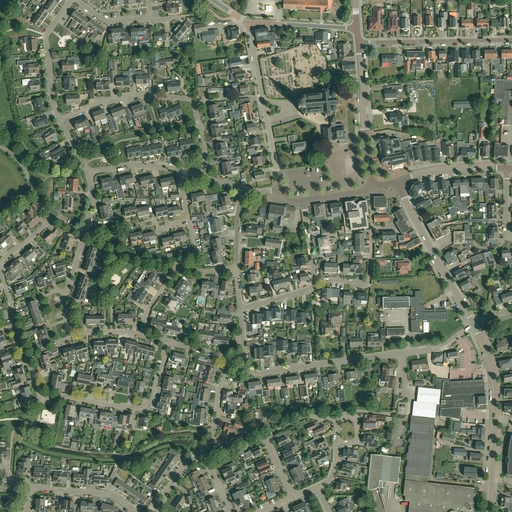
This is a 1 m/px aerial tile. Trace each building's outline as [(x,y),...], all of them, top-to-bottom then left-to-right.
[(54,10),(58,5),(51,0),(50,0),(49,3),(45,0),(44,0),(43,2),(54,10)] [(178,5),(182,5),(182,0),(173,1),(173,5),(166,5),(167,13),(170,12),(170,14),(177,13),(177,8),(179,8),(178,5)] [(274,0),(275,2),(283,2),(283,9),(319,11),(319,0),(274,0)] [(319,0),(319,11),(324,11),(324,13),(331,13),(332,0),(319,0)] [(54,10),(43,2),(42,4),(46,7),(44,10),(49,13),(51,14),(54,10)] [(49,13),(44,10),(42,8),(40,11),(36,8),(35,10),(46,18),(49,13)] [(381,28),(381,19),(381,9),(374,9),(374,19),(373,19),(369,22),(370,29),(371,30),(379,30),(381,28)] [(46,18),(35,10),(33,12),(37,15),(35,18),(42,23),(46,18)] [(73,26),(80,15),(75,11),(71,18),(74,20),(71,24),(73,26)] [(420,22),(420,17),(414,17),(414,11),(411,11),(411,19),(414,18),(414,27),(420,27),(420,25),(421,25),(421,22),(420,22)] [(433,22),(432,22),(432,17),(433,17),(433,11),(423,11),(423,18),(426,18),(426,27),(432,27),(432,25),(433,25),(433,22)] [(447,20),(447,13),(440,13),(440,19),(438,19),(438,29),(440,29),(440,30),(441,30),(442,30),(443,30),(443,29),(444,29),(444,20),(447,20)] [(459,20),(459,13),(456,13),(456,14),(450,14),(450,19),(450,29),(452,29),(453,30),(454,30),(455,29),(456,29),(456,20),(459,20)] [(392,30),(396,30),(396,16),(392,16),(392,14),(388,14),(388,31),(392,31),(392,30)] [(406,31),(406,30),(406,29),(408,29),(408,20),(406,20),(405,14),(399,14),(399,21),(402,21),(402,29),(404,29),(404,30),(404,31),(406,31)] [(80,25),(85,18),(80,15),(73,26),(75,27),(78,23),(80,25)] [(38,28),(42,23),(35,18),(33,21),(29,18),(28,20),(38,28)] [(84,31),(90,22),(85,18),(80,25),(83,27),(80,31),(82,33),(84,31)] [(500,20),(497,20),(492,21),(492,22),(492,27),(500,27),(500,28),(508,28),(508,19),(500,19),(500,20)] [(91,30),(96,24),(91,20),(90,22),(84,31),(86,33),(89,28),(91,30)] [(181,23),(177,28),(185,35),(192,25),(187,21),(183,26),(181,23)] [(93,38),(101,27),(96,24),(91,30),(94,32),(91,37),(93,38)] [(203,42),(216,40),(214,30),(208,31),(206,24),(194,26),(195,34),(201,33),(203,42)] [(106,31),(101,27),(93,38),(95,40),(98,35),(101,37),(106,31)] [(145,28),(138,29),(139,38),(142,37),(142,42),(149,41),(149,35),(145,35),(145,28)] [(183,36),(185,35),(177,28),(172,33),(175,36),(172,40),(177,44),(179,42),(180,42),(181,42),(184,38),(184,37),(183,36)] [(275,33),(271,33),(268,34),(267,28),(255,30),(257,43),(270,42),(276,41),(275,33)] [(111,30),(111,33),(108,33),(109,45),(113,44),(113,43),(119,42),(119,39),(118,30),(117,30),(117,29),(113,29),(113,30),(111,30)] [(125,35),(124,29),(118,30),(119,39),(122,39),(122,42),(129,41),(128,37),(128,34),(125,35)] [(139,38),(138,29),(131,30),(131,36),(128,37),(129,41),(129,43),(136,43),(135,38),(139,38)] [(165,47),(170,47),(169,39),(166,39),(165,32),(154,33),(155,42),(165,41),(165,47)] [(319,32),(318,40),(327,41),(328,32),(319,32)] [(29,52),(37,51),(36,40),(33,41),(33,37),(24,38),(25,44),(28,43),(29,52)] [(270,47),(270,42),(257,43),(258,49),(266,48),(266,54),(273,53),(273,46),(270,47)] [(349,62),(355,62),(354,54),(349,54),(348,44),(339,45),(340,61),(342,61),(345,61),(345,63),(349,63),(349,62)] [(449,55),(449,63),(458,63),(458,51),(451,52),(451,55),(449,55)] [(475,63),(476,63),(476,67),(482,66),(482,59),(479,59),(479,51),(472,52),(472,59),(475,59),(475,63)] [(491,63),(491,59),(490,51),(484,51),(484,59),(482,59),(482,66),(483,78),(486,78),(486,71),(488,71),(488,63),(491,63)] [(465,64),(468,64),(471,64),(471,61),(468,61),(468,60),(469,60),(468,52),(462,52),(462,60),(465,60),(465,64)] [(424,53),(416,53),(416,58),(416,61),(416,66),(421,66),(421,60),(424,60),(424,58),(424,53)] [(400,62),(400,56),(397,56),(394,56),(394,55),(391,55),(391,56),(382,56),(382,64),(394,63),(397,63),(397,64),(398,65),(399,65),(399,66),(402,66),(402,61),(400,62)] [(242,61),(241,61),(241,60),(237,61),(237,57),(225,59),(226,63),(227,68),(231,67),(242,65),(243,65),(244,64),(243,61),(242,61)] [(75,65),(81,65),(80,58),(71,58),(71,62),(63,63),(63,71),(74,70),(74,65),(75,65)] [(18,66),(20,66),(20,67),(21,70),(25,70),(25,74),(39,73),(38,64),(28,65),(28,61),(17,62),(18,66)] [(355,70),(355,62),(349,62),(349,63),(345,63),(345,61),(342,61),(342,71),(355,70)] [(129,82),(133,82),(133,76),(132,69),(129,70),(129,76),(126,76),(123,76),(123,79),(123,87),(130,86),(129,82)] [(137,85),(143,85),(142,73),(136,73),(136,69),(132,69),(133,76),(136,76),(136,77),(137,85)] [(245,72),(242,72),(241,69),(236,70),(229,71),(231,77),(233,76),(234,77),(236,77),(237,80),(246,78),(245,72)] [(97,91),(104,91),(103,78),(103,79),(96,79),(96,75),(92,75),(93,82),(96,82),(97,91)] [(65,90),(74,90),(73,79),(72,79),(71,77),(63,77),(64,84),(65,84),(65,90)] [(30,79),(22,80),(23,86),(30,85),(31,91),(41,91),(40,82),(30,83),(30,79)] [(511,125),(511,80),(504,80),(504,79),(502,79),(502,80),(492,79),(492,85),(495,85),(493,102),(500,102),(499,125),(511,125)] [(175,80),(172,81),(173,89),(174,89),(175,93),(180,93),(180,83),(175,83),(175,80)] [(173,89),(172,81),(165,81),(165,88),(168,88),(168,93),(175,93),(174,89),(173,89)] [(315,92),(315,93),(314,94),(313,94),(313,95),(306,96),(306,95),(305,95),(305,96),(302,97),(302,96),(301,96),(302,97),(301,99),(300,99),(300,100),(301,100),(302,103),(298,103),(299,110),(301,110),(301,111),(302,111),(302,112),(301,112),(301,113),(302,113),(304,115),(303,116),(304,116),(304,115),(307,115),(307,116),(308,116),(308,115),(315,115),(315,116),(316,116),(316,114),(323,114),(325,117),(325,118),(326,117),(330,117),(331,124),(331,126),(333,126),(333,124),(335,124),(336,124),(335,122),(337,121),(337,119),(335,119),(335,117),(335,114),(335,113),(337,111),(338,111),(338,110),(337,110),(336,107),(339,105),(340,106),(340,105),(339,105),(339,101),(340,100),(339,100),(335,99),(336,96),(337,96),(337,95),(336,95),(333,93),(333,92),(332,89),(333,89),(332,82),(326,83),(327,90),(327,91),(323,91),(323,90),(322,91),(315,92)] [(240,83),(232,85),(233,93),(236,92),(236,91),(240,90),(241,94),(249,92),(247,85),(240,87),(240,83)] [(398,90),(402,90),(402,86),(391,87),(391,90),(384,91),(385,99),(396,98),(396,96),(398,96),(398,90)] [(67,105),(80,105),(79,96),(66,96),(67,105)] [(36,112),(44,110),(41,99),(33,101),(36,112)] [(251,104),(248,104),(247,99),(241,100),(241,104),(245,103),(246,105),(242,106),(243,109),(238,110),(236,113),(236,114),(233,114),(233,116),(240,114),(243,114),(247,113),(252,112),(251,104)] [(404,103),(407,111),(413,109),(410,100),(404,103)] [(145,113),(142,104),(137,106),(140,115),(141,118),(147,116),(146,114),(145,113)] [(140,115),(137,106),(131,108),(133,113),(129,114),(134,126),(135,131),(139,130),(139,129),(138,129),(134,119),(135,118),(136,120),(141,118),(140,115)] [(180,106),(173,108),(176,117),(179,116),(182,114),(183,115),(180,106)] [(123,107),(117,109),(121,120),(124,119),(123,116),(126,115),(123,107)] [(169,118),(166,110),(166,108),(159,111),(162,120),(165,119),(165,118),(168,117),(169,118)] [(176,117),(173,108),(166,110),(169,118),(169,120),(173,119),(173,118),(176,117),(176,118),(176,117)] [(122,121),(121,120),(117,109),(115,110),(114,109),(112,110),(111,111),(114,119),(117,118),(118,122),(122,121)] [(105,117),(102,110),(98,112),(101,121),(102,123),(108,120),(106,117),(105,117)] [(223,117),(223,114),(222,111),(218,112),(210,113),(211,120),(216,119),(216,122),(222,121),(228,120),(228,119),(224,120),(223,117)] [(101,121),(98,112),(92,114),(96,123),(101,121)] [(403,122),(402,113),(390,114),(391,123),(403,122)] [(36,128),(48,124),(46,116),(37,119),(36,116),(26,119),(27,122),(34,120),(36,128)] [(87,118),(80,120),(83,128),(84,131),(90,129),(92,134),(95,133),(93,127),(90,127),(87,118)] [(83,128),(80,120),(74,123),(76,130),(83,128)] [(345,129),(343,129),(343,124),(336,125),(335,124),(333,124),(333,126),(331,126),(331,128),(323,129),(325,142),(335,141),(339,141),(339,144),(342,144),(342,141),(346,140),(345,129)] [(220,128),(219,125),(211,126),(212,133),(223,131),(225,130),(224,127),(220,128)] [(248,133),(256,131),(255,125),(247,126),(243,127),(244,131),(247,130),(248,133)] [(45,131),(37,134),(40,139),(43,137),(47,144),(57,138),(53,130),(47,134),(45,131)] [(223,134),(223,131),(212,133),(213,139),(221,138),(221,134),(223,134)] [(294,154),(307,152),(305,142),(295,144),(294,136),(288,136),(289,145),(292,145),(294,154)] [(409,161),(413,160),(411,151),(414,150),(413,145),(400,147),(399,140),(390,141),(391,144),(389,145),(389,143),(387,136),(375,138),(376,144),(378,144),(382,164),(389,163),(390,166),(409,162),(409,161)] [(257,138),(250,139),(250,137),(245,138),(246,144),(250,143),(250,146),(247,147),(248,150),(254,149),(254,146),(258,145),(257,138)] [(226,150),(225,143),(235,142),(236,148),(239,147),(237,138),(234,139),(223,141),(216,142),(216,145),(217,148),(215,148),(216,152),(226,150)] [(193,139),(186,140),(188,150),(195,149),(193,139)] [(188,150),(186,140),(179,141),(180,143),(182,151),(188,150)] [(502,153),(499,153),(499,146),(498,145),(498,142),(493,141),(493,148),(494,148),(493,157),(502,158),(502,153)] [(461,148),(461,149),(461,156),(468,157),(468,150),(469,144),(464,144),(464,142),(457,142),(457,148),(461,148)] [(182,151),(180,143),(177,143),(177,146),(173,147),(175,157),(182,155),(182,151)] [(449,143),(442,143),(443,156),(446,156),(446,157),(453,157),(453,147),(449,148),(449,143)] [(161,144),(155,145),(156,155),(163,154),(161,144)] [(156,155),(155,145),(148,146),(149,156),(156,155)] [(142,156),(141,148),(140,146),(133,148),(135,158),(142,156)] [(149,156),(148,146),(141,148),(142,156),(142,158),(149,156)] [(507,146),(499,146),(499,153),(502,153),(502,158),(507,158),(507,146)] [(52,147),(45,152),(42,153),(46,160),(52,156),(55,160),(59,158),(61,162),(68,158),(62,148),(55,152),(52,147)] [(175,157),(173,147),(166,148),(168,158),(175,157)] [(429,147),(414,150),(411,151),(413,160),(413,161),(421,160),(422,162),(430,160),(430,162),(440,161),(439,150),(430,151),(429,147)] [(135,158),(133,148),(126,149),(128,159),(135,158)] [(256,151),(255,151),(255,149),(254,149),(248,150),(247,150),(247,153),(249,152),(249,156),(252,155),(254,168),(258,167),(258,166),(262,165),(261,157),(256,158),(256,157),(255,155),(257,154),(256,151)] [(232,175),(232,172),(235,171),(235,172),(238,172),(238,168),(223,170),(224,177),(232,175)] [(265,179),(264,172),(257,173),(256,171),(252,172),(252,174),(254,174),(256,181),(265,179)] [(133,175),(126,177),(129,188),(132,187),(131,184),(135,183),(133,175)] [(126,189),(129,188),(126,177),(124,177),(123,176),(121,177),(120,178),(120,179),(120,181),(121,181),(122,186),(125,185),(126,189)] [(149,188),(146,177),(140,179),(142,187),(144,186),(145,190),(149,189),(149,188)] [(121,199),(119,188),(117,180),(113,181),(112,178),(107,179),(109,188),(111,188),(112,190),(114,189),(115,191),(116,191),(118,200),(119,199),(121,199)] [(173,178),(167,179),(168,187),(169,189),(172,188),(171,186),(175,186),(173,178)] [(168,187),(167,179),(160,181),(162,188),(168,187)] [(484,179),(477,180),(478,188),(481,188),(481,190),(484,190),(485,197),(488,197),(488,194),(487,190),(485,190),(484,179)] [(487,186),(487,190),(488,194),(495,194),(495,189),(498,189),(497,179),(491,180),(491,185),(487,186)] [(77,192),(78,180),(70,180),(69,188),(68,188),(68,192),(77,192)] [(446,186),(445,180),(438,180),(439,190),(443,189),(444,194),(449,194),(448,185),(446,186)] [(468,180),(462,181),(462,191),(459,192),(460,197),(469,197),(469,191),(468,180)] [(434,187),(433,181),(426,182),(427,189),(427,191),(431,191),(432,195),(438,194),(437,187),(434,187)] [(469,198),(469,197),(460,197),(459,192),(462,191),(462,181),(452,181),(453,189),(459,188),(459,192),(457,192),(457,194),(456,194),(456,197),(452,197),(453,198),(451,199),(454,206),(455,208),(457,212),(459,212),(463,212),(463,214),(468,213),(468,211),(470,211),(469,204),(469,198)] [(422,190),(421,183),(414,184),(413,185),(413,186),(412,188),(420,192),(421,190),(422,190)] [(419,194),(420,192),(412,188),(411,190),(410,190),(409,192),(413,199),(419,195),(419,194)] [(164,195),(162,189),(159,190),(160,196),(161,198),(171,198),(170,195),(167,196),(167,195),(164,195)] [(205,201),(204,196),(203,193),(197,194),(199,202),(205,201)] [(72,211),(73,198),(70,198),(70,195),(64,194),(64,198),(65,198),(64,210),(72,211)] [(199,202),(197,194),(191,195),(193,204),(199,202)] [(227,206),(230,205),(228,197),(221,199),(223,207),(218,208),(219,212),(227,210),(227,206)] [(389,200),(386,200),(386,198),(374,198),(374,212),(386,212),(386,214),(389,214),(389,200)] [(357,199),(353,200),(349,200),(349,203),(348,203),(347,203),(346,203),(345,203),(346,214),(343,215),(345,226),(346,234),(350,233),(351,233),(351,231),(368,228),(367,216),(369,215),(367,202),(360,202),(360,201),(357,199)] [(432,204),(430,200),(425,202),(423,199),(421,200),(415,203),(418,209),(424,206),(425,208),(432,204)] [(30,207),(31,208),(35,213),(37,215),(41,211),(34,204),(30,207)] [(340,204),(326,206),(328,218),(332,218),(331,215),(337,214),(337,213),(341,213),(340,204)] [(496,206),(495,206),(495,205),(491,205),(491,206),(488,206),(488,207),(488,204),(480,204),(480,208),(485,208),(485,213),(498,213),(498,210),(496,210),(496,206)] [(285,207),(270,205),(268,215),(269,216),(268,220),(273,221),(273,225),(273,226),(273,231),(282,232),(284,215),(285,215),(285,217),(286,217),(286,218),(293,219),(294,215),(295,215),(296,209),(290,208),(290,206),(285,205),(285,207)] [(328,218),(326,206),(326,205),(323,206),(323,205),(314,207),(317,227),(321,227),(322,230),(322,234),(330,233),(330,235),(331,234),(331,232),(331,231),(329,231),(329,229),(328,218)] [(109,209),(108,206),(100,208),(101,214),(112,212),(112,209),(109,209)] [(460,213),(459,212),(457,212),(455,208),(454,206),(448,208),(449,211),(448,211),(451,217),(458,214),(459,219),(460,218),(459,216),(459,214),(460,214),(460,213)] [(34,215),(33,214),(35,213),(31,208),(29,209),(31,212),(26,216),(29,219),(26,221),(31,227),(40,220),(34,214),(34,215)] [(403,234),(404,235),(409,235),(409,237),(415,234),(412,229),(410,230),(406,223),(408,221),(406,218),(401,209),(394,213),(398,220),(395,223),(402,235),(403,234)] [(111,219),(110,215),(113,214),(112,212),(101,214),(103,220),(111,219)] [(498,216),(498,213),(485,213),(485,219),(481,219),(481,222),(488,222),(488,220),(497,219),(496,216),(498,216)] [(23,229),(26,227),(18,218),(16,220),(18,223),(17,225),(19,227),(15,230),(21,237),(26,232),(23,229)] [(439,226),(442,225),(442,224),(444,223),(443,221),(441,222),(439,219),(436,220),(427,226),(430,231),(439,226)] [(13,234),(7,228),(3,223),(0,225),(4,230),(4,231),(4,232),(5,233),(2,235),(6,239),(4,240),(8,245),(13,241),(9,237),(13,234)] [(265,229),(265,225),(260,225),(260,226),(258,226),(251,226),(250,227),(247,226),(246,233),(257,234),(258,229),(263,229),(263,230),(264,230),(264,229),(265,229)] [(489,228),(489,234),(498,233),(498,228),(497,228),(497,225),(487,225),(487,228),(489,228)] [(222,232),(221,226),(212,227),(213,234),(222,232)] [(439,231),(442,229),(441,227),(440,228),(439,226),(430,231),(433,236),(440,232),(439,231)] [(60,236),(62,233),(56,229),(54,233),(55,233),(53,234),(50,231),(43,238),(47,243),(54,237),(54,236),(57,234),(60,236)] [(435,241),(450,233),(448,229),(443,231),(442,229),(439,231),(440,232),(433,236),(435,241)] [(364,241),(364,235),(365,235),(364,231),(353,232),(353,237),(355,237),(355,241),(364,241)] [(382,242),(396,241),(395,232),(382,233),(382,242)] [(464,232),(453,232),(454,244),(465,244),(465,240),(464,232)] [(70,252),(74,240),(70,239),(71,235),(65,233),(63,240),(65,241),(63,249),(70,252)] [(138,242),(136,233),(129,235),(132,243),(138,242)] [(408,248),(409,250),(414,248),(421,244),(416,233),(415,234),(409,237),(409,235),(404,235),(399,236),(399,243),(399,247),(399,249),(403,248),(408,248)] [(498,239),(498,233),(489,234),(489,239),(487,239),(487,242),(491,242),(491,247),(497,247),(497,242),(497,239),(498,239)] [(8,245),(4,240),(2,242),(0,239),(0,245),(3,250),(8,245)] [(273,248),(274,240),(266,239),(265,247),(273,248)] [(281,242),(274,240),(273,248),(277,249),(276,257),(279,257),(281,242)] [(330,251),(329,245),(334,244),(320,247),(321,252),(330,251)] [(33,247),(28,252),(34,258),(37,256),(39,259),(44,254),(40,250),(38,252),(33,247)] [(90,247),(88,253),(101,258),(102,255),(97,253),(98,250),(90,247)] [(364,247),(355,247),(350,247),(350,250),(355,250),(355,253),(353,253),(353,256),(356,256),(361,256),(361,253),(364,253),(364,247)] [(446,260),(457,254),(460,253),(458,249),(455,251),(454,250),(451,251),(443,255),(446,260)] [(246,252),(245,259),(252,259),(259,259),(265,259),(266,259),(268,258),(268,257),(265,257),(265,254),(265,250),(261,250),(261,254),(261,256),(255,256),(253,256),(253,252),(246,252)] [(482,257),(492,254),(491,251),(471,258),(473,264),(483,260),(482,257)] [(511,265),(511,256),(510,256),(510,251),(502,251),(502,258),(509,258),(509,266),(511,265)] [(31,261),(34,258),(28,252),(23,256),(27,261),(25,264),(28,268),(29,268),(34,264),(31,261)] [(101,258),(88,253),(86,259),(88,259),(94,261),(95,258),(100,260),(101,258)] [(452,263),(459,259),(458,256),(457,254),(446,260),(448,265),(449,265),(450,265),(452,264),(452,263)] [(463,254),(458,256),(459,259),(462,264),(466,261),(463,254)] [(495,264),(492,254),(482,257),(483,260),(473,264),(471,264),(474,271),(486,267),(485,267),(495,264)] [(305,258),(305,259),(304,256),(300,256),(301,259),(298,260),(299,267),(292,268),(292,271),(296,271),(302,270),(301,267),(306,266),(305,258)] [(96,262),(94,261),(88,259),(86,265),(98,270),(99,267),(94,266),(96,262)] [(28,268),(25,264),(24,262),(21,265),(17,260),(12,265),(18,272),(20,270),(23,272),(28,268)] [(64,272),(67,271),(64,262),(57,265),(58,270),(55,271),(58,278),(65,275),(64,272)] [(407,271),(411,271),(410,264),(403,264),(403,262),(395,262),(395,267),(398,267),(399,271),(400,271),(400,274),(407,274),(407,271)] [(19,274),(18,272),(12,265),(7,269),(10,272),(9,273),(7,273),(6,274),(6,276),(9,282),(12,282),(17,278),(17,277),(16,277),(19,274)] [(98,270),(86,265),(84,271),(91,274),(93,270),(98,272),(98,270)] [(454,273),(457,280),(469,274),(467,270),(466,271),(465,267),(457,272),(456,271),(454,272),(454,273)] [(53,276),(51,269),(50,268),(47,269),(48,273),(46,274),(47,277),(43,278),(46,287),(52,285),(50,277),(53,276)] [(147,272),(148,272),(145,276),(156,283),(159,279),(154,275),(156,273),(150,268),(147,272)] [(281,288),(276,271),(273,272),(273,275),(274,279),(276,279),(276,282),(273,283),(275,290),(281,288)] [(288,286),(287,283),(286,279),(282,280),(282,277),(281,273),(278,274),(277,271),(276,271),(281,288),(288,286)] [(46,287),(43,278),(40,279),(39,277),(38,277),(36,277),(35,273),(32,275),(34,283),(37,282),(40,289),(46,287)] [(254,277),(258,276),(257,274),(247,276),(248,283),(255,282),(254,277)] [(293,275),(294,280),(300,279),(301,282),(308,280),(307,274),(300,275),(300,274),(293,275)] [(82,276),(80,282),(95,288),(92,287),(93,284),(88,282),(89,279),(82,276)] [(156,283),(145,276),(143,279),(139,284),(145,287),(145,288),(148,284),(153,288),(156,283)] [(470,287),(474,285),(470,278),(467,280),(459,284),(463,291),(471,287),(470,287)] [(28,287),(26,282),(29,282),(28,279),(26,281),(20,283),(21,287),(15,289),(17,295),(26,292),(24,288),(28,287)] [(182,279),(178,285),(186,290),(188,287),(191,289),(195,283),(194,280),(190,280),(188,283),(182,279)] [(209,282),(203,281),(202,286),(199,285),(198,293),(204,294),(205,290),(208,291),(209,282)] [(95,288),(80,282),(77,288),(79,289),(85,290),(86,287),(94,290),(95,288)] [(216,283),(209,282),(208,291),(211,291),(211,295),(212,295),(211,298),(217,298),(218,290),(215,290),(216,283)] [(231,296),(232,290),(233,287),(229,286),(230,283),(223,282),(221,282),(220,287),(222,287),(221,291),(220,291),(219,296),(227,297),(227,296),(231,296)] [(143,290),(145,287),(139,284),(138,283),(134,288),(139,291),(137,294),(144,299),(148,293),(143,290)] [(183,293),(186,290),(178,285),(174,290),(178,293),(176,296),(184,301),(187,296),(183,293)] [(260,292),(263,292),(262,287),(249,288),(250,296),(257,295),(257,291),(259,290),(260,292)] [(87,291),(85,290),(79,289),(78,294),(90,299),(91,296),(86,294),(87,291)] [(330,293),(334,293),(337,293),(336,298),(339,298),(340,298),(340,290),(334,289),(323,289),(323,298),(330,299),(330,293)] [(509,302),(506,294),(502,296),(500,289),(496,290),(497,291),(492,293),(493,298),(496,306),(509,302)] [(422,310),(422,296),(421,292),(415,292),(415,298),(401,298),(401,309),(410,308),(411,315),(410,315),(410,317),(411,317),(411,333),(420,333),(419,321),(447,320),(446,310),(422,310)] [(344,308),(344,300),(348,300),(348,301),(351,301),(351,300),(352,300),(352,305),(354,305),(355,299),(352,299),(352,293),(344,293),(344,298),(340,298),(339,298),(339,306),(335,306),(335,308),(339,308),(344,308)] [(367,301),(367,296),(367,294),(358,293),(358,299),(355,299),(354,305),(354,307),(358,307),(358,309),(361,309),(361,307),(361,303),(359,303),(359,301),(367,301)] [(90,299),(78,294),(75,300),(83,303),(84,299),(89,301),(90,299)] [(140,305),(144,299),(137,294),(135,297),(130,294),(126,299),(133,304),(135,301),(140,305)] [(176,303),(178,300),(171,295),(169,298),(168,298),(163,305),(171,310),(176,303)] [(401,309),(401,298),(383,298),(377,298),(378,306),(383,306),(383,309),(401,309)] [(24,309),(25,311),(37,307),(36,301),(28,304),(29,307),(24,309)] [(39,313),(37,307),(25,311),(26,314),(31,312),(32,315),(39,313)] [(341,324),(342,312),(342,309),(337,308),(337,312),(330,312),(329,323),(321,323),(321,327),(322,327),(322,336),(331,336),(331,334),(333,335),(333,325),(335,325),(335,323),(341,324)] [(271,309),(271,312),(271,320),(281,319),(283,319),(283,315),(281,315),(280,309),(271,309)] [(229,324),(230,315),(225,315),(226,311),(219,310),(218,317),(214,317),(213,321),(220,322),(229,324)] [(125,324),(125,315),(122,315),(122,311),(115,311),(116,318),(118,318),(118,324),(125,324)] [(297,321),(297,313),(296,311),(287,311),(287,313),(283,313),(283,315),(283,319),(284,322),(287,322),(287,323),(294,323),(294,321),(297,321)] [(135,312),(132,312),(130,312),(129,313),(129,315),(125,315),(125,324),(132,324),(132,318),(135,318),(135,312)] [(271,322),(271,320),(271,312),(261,312),(262,314),(262,322),(271,322)] [(41,318),(39,313),(32,315),(33,319),(28,320),(29,323),(41,318)] [(309,317),(306,317),(306,313),(297,313),(297,321),(297,324),(309,324),(309,317)] [(262,322),(262,314),(252,315),(252,325),(248,325),(249,333),(253,332),(253,327),(256,327),(256,325),(262,325),(262,322)] [(158,329),(161,316),(158,315),(157,320),(152,319),(150,327),(158,329)] [(163,316),(161,316),(158,329),(165,330),(166,325),(167,322),(162,321),(163,316)] [(43,324),(41,318),(29,323),(24,324),(25,327),(31,325),(30,325),(35,323),(36,327),(43,324)] [(172,335),(175,322),(172,322),(171,327),(166,325),(165,330),(164,333),(172,335)] [(180,333),(181,329),(178,328),(179,326),(176,325),(177,323),(175,322),(172,335),(179,337),(180,337),(181,333),(180,333)] [(206,340),(208,327),(205,327),(205,332),(200,331),(199,339),(206,340)] [(210,328),(208,327),(206,340),(213,341),(214,336),(215,333),(210,333),(210,328)] [(224,338),(225,333),(226,328),(223,327),(222,332),(221,345),(228,346),(229,338),(224,338)] [(40,328),(33,331),(34,335),(35,340),(37,340),(47,336),(45,330),(41,331),(40,328)] [(381,343),(385,343),(385,329),(379,329),(380,338),(374,338),(374,336),(368,337),(368,347),(374,347),(374,346),(381,346),(381,343)] [(405,336),(405,329),(387,329),(387,337),(405,336)] [(362,339),(365,339),(365,332),(365,330),(360,330),(360,332),(360,339),(350,339),(350,347),(357,347),(362,347),(362,339)] [(221,345),(222,332),(220,332),(219,337),(214,336),(213,341),(213,344),(221,345)] [(50,343),(47,336),(37,340),(38,345),(36,345),(38,350),(46,347),(45,344),(50,343)] [(510,350),(508,344),(506,338),(496,341),(498,345),(496,346),(498,352),(501,351),(501,352),(510,350)] [(274,356),(273,346),(273,342),(271,342),(268,339),(266,342),(264,342),(264,349),(264,357),(274,356)] [(288,351),(287,343),(287,341),(278,341),(278,351),(288,351)] [(136,351),(138,345),(139,344),(133,342),(129,355),(132,355),(133,350),(136,351)] [(310,348),(307,348),(307,342),(300,342),(300,343),(297,343),(297,346),(297,353),(297,356),(307,355),(307,353),(311,353),(310,348)] [(297,346),(297,343),(287,343),(288,351),(288,353),(297,353),(297,346)] [(86,345),(80,347),(85,362),(84,359),(87,358),(85,353),(88,352),(86,345)] [(142,354),(144,346),(138,345),(136,351),(135,358),(137,358),(139,353),(142,354)] [(264,357),(264,349),(258,349),(258,346),(254,346),(254,359),(264,359),(264,357)] [(76,355),(75,348),(74,347),(68,349),(72,362),(75,361),(73,356),(76,355)] [(85,362),(80,347),(75,348),(76,355),(77,356),(80,355),(83,362),(85,362)] [(154,357),(155,352),(156,349),(150,348),(147,361),(149,361),(150,356),(154,357)] [(54,357),(53,354),(58,352),(57,349),(46,353),(47,356),(40,358),(42,365),(50,362),(49,358),(54,357)] [(72,362),(68,349),(62,351),(65,359),(68,357),(70,362),(72,362)] [(4,350),(0,351),(0,359),(1,359),(2,362),(1,362),(11,359),(9,353),(5,354),(4,350)] [(178,363),(180,354),(179,354),(179,353),(176,352),(175,353),(174,353),(173,359),(170,358),(168,364),(171,365),(172,362),(178,363)] [(455,358),(454,352),(444,353),(443,363),(446,363),(447,358),(449,358),(449,360),(455,358)] [(186,356),(185,356),(185,354),(182,354),(181,355),(180,354),(178,363),(184,365),(183,368),(184,368),(184,369),(186,369),(186,368),(187,368),(188,362),(185,361),(186,356)] [(441,362),(442,355),(434,354),(433,361),(433,362),(436,362),(436,361),(441,362)] [(511,358),(511,359),(511,358),(499,361),(501,370),(504,369),(505,370),(505,371),(509,370),(509,368),(511,367),(511,365),(511,364),(511,363),(511,358)] [(13,365),(11,359),(1,362),(3,367),(1,367),(2,372),(7,371),(10,370),(9,366),(13,365)] [(198,372),(204,374),(213,377),(216,370),(213,369),(214,365),(198,360),(197,364),(200,365),(198,372)] [(412,370),(428,368),(426,360),(412,362),(412,370)] [(51,365),(50,362),(42,365),(44,371),(51,369),(52,372),(58,370),(56,364),(51,365)] [(115,380),(116,370),(118,363),(114,363),(113,372),(106,371),(106,372),(104,383),(111,384),(112,381),(114,381),(115,380)] [(104,383),(106,372),(103,371),(103,370),(99,370),(99,366),(97,366),(96,368),(96,369),(95,375),(95,377),(98,378),(97,382),(104,383)] [(383,372),(382,379),(381,379),(380,379),(379,380),(379,381),(378,381),(378,382),(379,383),(379,384),(380,385),(381,385),(382,385),(383,385),(384,385),(384,384),(385,383),(385,382),(386,382),(386,388),(389,388),(395,389),(396,378),(390,378),(389,378),(389,373),(390,373),(390,367),(383,366),(382,372),(383,372)] [(15,368),(10,370),(7,371),(9,377),(15,375),(16,378),(24,375),(22,369),(16,371),(15,368)] [(356,385),(363,384),(361,368),(357,369),(357,373),(356,373),(355,372),(346,373),(347,381),(355,380),(356,385)] [(84,385),(85,376),(82,375),(82,372),(80,372),(80,369),(76,369),(75,376),(78,376),(77,384),(84,385)] [(150,378),(152,370),(145,369),(144,377),(143,383),(138,382),(136,391),(143,393),(145,385),(148,386),(150,378)] [(118,371),(116,370),(115,380),(119,381),(118,386),(123,387),(126,375),(122,374),(117,373),(118,371)] [(511,371),(509,372),(510,375),(503,376),(504,381),(505,382),(506,383),(508,383),(509,384),(510,384),(511,383),(511,371)] [(133,376),(129,375),(126,375),(123,387),(133,389),(136,372),(133,372),(133,376)] [(64,380),(65,377),(65,374),(59,373),(59,376),(54,375),(53,382),(61,383),(62,380),(64,380)] [(317,374),(317,373),(314,373),(314,375),(311,375),(313,387),(316,386),(315,382),(318,382),(320,395),(323,394),(321,378),(318,378),(317,374)] [(212,383),(213,377),(204,374),(203,379),(193,376),(192,381),(205,385),(205,384),(201,383),(202,381),(202,380),(212,383)] [(331,383),(339,382),(338,374),(328,376),(329,380),(327,380),(326,378),(323,379),(325,389),(332,388),(331,383)] [(26,382),(24,375),(16,378),(17,382),(12,383),(12,382),(9,383),(8,385),(10,390),(13,389),(14,390),(14,389),(21,387),(20,384),(26,382)] [(174,381),(177,382),(178,376),(171,375),(170,378),(165,377),(164,383),(173,385),(174,381)] [(313,387),(311,375),(305,376),(306,383),(309,383),(309,385),(309,386),(312,386),(312,387),(313,387)] [(275,393),(273,380),(267,381),(268,389),(274,388),(275,393)] [(210,390),(204,389),(205,385),(192,381),(195,382),(196,383),(195,387),(198,388),(197,394),(209,396),(210,390)] [(60,390),(61,383),(53,382),(51,388),(56,389),(56,392),(62,393),(62,390),(60,390)] [(486,405),(487,405),(486,396),(484,396),(484,385),(475,385),(451,387),(449,382),(443,382),(443,384),(442,389),(441,405),(439,417),(452,418),(459,420),(461,408),(471,408),(471,410),(473,409),(473,410),(477,410),(486,410),(486,405)] [(173,389),(173,385),(164,383),(163,389),(168,391),(167,394),(174,395),(176,389),(173,389)] [(256,396),(254,383),(248,383),(249,387),(246,387),(248,404),(251,403),(251,400),(250,396),(256,395),(256,396)] [(434,418),(436,404),(439,404),(440,390),(440,389),(441,389),(441,385),(437,384),(436,388),(434,388),(427,388),(427,389),(419,388),(418,402),(415,402),(413,416),(431,418),(434,418)] [(23,387),(21,387),(14,389),(16,395),(21,394),(22,397),(30,394),(28,388),(23,389),(23,387)] [(230,396),(230,392),(223,391),(223,401),(226,401),(226,404),(226,413),(235,414),(236,410),(234,410),(234,407),(230,407),(231,404),(229,404),(229,396),(230,396)] [(231,392),(230,392),(230,396),(229,396),(229,404),(231,404),(230,407),(234,407),(234,410),(236,410),(237,406),(236,405),(234,405),(235,402),(237,402),(237,403),(240,404),(241,403),(242,403),(242,396),(231,395),(231,392)] [(33,401),(30,394),(22,397),(24,401),(18,403),(20,409),(28,406),(27,403),(33,401)] [(208,403),(209,396),(197,394),(195,400),(193,400),(192,405),(201,406),(201,401),(208,403)] [(173,399),(173,396),(167,395),(167,398),(161,397),(161,399),(159,399),(159,403),(158,403),(165,404),(167,405),(168,405),(167,404),(167,401),(170,402),(170,399),(173,399)] [(159,413),(166,414),(168,405),(167,405),(165,404),(158,403),(157,409),(160,410),(159,413)] [(201,406),(192,405),(191,411),(197,411),(196,415),(207,416),(207,410),(200,409),(201,406)] [(76,421),(77,414),(74,413),(75,407),(68,406),(66,416),(70,417),(69,421),(76,423),(76,421)] [(87,418),(88,410),(81,408),(80,415),(77,414),(76,421),(82,422),(83,420),(86,420),(87,418)] [(97,417),(97,416),(94,415),(95,411),(88,410),(87,418),(90,419),(89,424),(96,425),(96,424),(97,418),(97,417)] [(106,426),(108,413),(102,412),(101,416),(97,416),(97,417),(97,418),(96,424),(101,425),(106,426)] [(117,421),(117,419),(113,418),(114,415),(108,413),(106,426),(112,427),(115,428),(117,421)] [(128,415),(127,417),(126,424),(127,424),(129,424),(129,428),(135,429),(136,423),(133,422),(134,416),(128,415)] [(207,416),(196,415),(193,415),(193,419),(190,419),(190,425),(198,426),(198,422),(206,423),(207,416)] [(375,421),(376,421),(376,422),(378,422),(378,421),(385,422),(386,417),(370,415),(369,420),(363,420),(363,429),(366,429),(366,430),(371,430),(371,429),(375,429),(375,426),(374,426),(375,421)] [(121,416),(120,419),(117,419),(117,421),(115,428),(122,429),(123,425),(126,426),(127,424),(126,424),(127,417),(121,416)] [(457,511),(464,508),(464,507),(467,507),(469,506),(469,503),(474,504),(476,488),(427,483),(433,434),(430,434),(431,418),(413,416),(412,416),(410,432),(412,432),(411,446),(409,446),(408,453),(409,453),(408,460),(407,460),(406,467),(407,467),(407,474),(406,474),(407,475),(406,481),(405,481),(404,491),(406,491),(405,501),(410,502),(408,511),(457,511)] [(147,428),(149,419),(142,418),(141,424),(138,423),(136,429),(143,430),(144,427),(147,428)] [(224,431),(225,431),(232,434),(233,430),(237,431),(238,428),(249,432),(251,426),(236,421),(235,427),(226,424),(224,431)] [(323,426),(323,425),(316,428),(314,423),(306,427),(308,432),(309,434),(314,432),(316,435),(326,431),(325,430),(325,428),(324,426),(323,426)] [(467,430),(467,433),(474,433),(474,436),(477,436),(484,437),(485,428),(472,428),(472,431),(467,430)] [(231,436),(235,437),(237,431),(233,430),(232,434),(225,431),(222,440),(229,442),(231,436)] [(455,436),(455,435),(450,434),(451,431),(450,431),(450,433),(444,432),(444,433),(437,431),(437,435),(436,437),(436,439),(442,440),(442,441),(453,443),(454,438),(455,439),(456,436),(455,436)] [(288,438),(291,437),(288,432),(281,435),(283,438),(277,441),(280,447),(288,443),(287,440),(288,440),(288,438)] [(363,443),(367,444),(366,447),(377,448),(378,442),(374,441),(374,437),(364,436),(363,443)] [(317,438),(311,441),(313,445),(313,446),(313,448),(314,448),(315,449),(316,449),(318,448),(318,449),(327,445),(324,439),(319,441),(317,438)] [(484,450),(484,443),(475,442),(475,443),(474,442),(474,446),(475,446),(475,450),(484,450)] [(297,449),(294,443),(284,448),(285,451),(282,453),(285,458),(294,455),(293,452),(294,451),(294,450),(297,449)] [(245,454),(247,459),(252,457),(251,456),(255,455),(256,457),(264,454),(261,449),(261,450),(259,447),(245,454)] [(353,454),(354,450),(344,450),(343,458),(348,458),(348,461),(357,462),(357,456),(355,456),(355,455),(354,454),(353,454)] [(467,450),(457,450),(452,450),(452,456),(456,456),(466,456),(466,461),(470,461),(474,461),(483,462),(483,455),(480,455),(480,454),(467,453),(467,450)] [(320,466),(329,462),(325,453),(318,456),(317,453),(310,456),(313,462),(316,461),(317,461),(320,466)] [(172,454),(167,462),(173,466),(178,459),(172,454)] [(302,462),(299,456),(295,457),(294,455),(285,458),(288,464),(294,462),(295,465),(301,462),(302,462)] [(401,458),(388,456),(371,455),(368,490),(371,491),(379,488),(379,482),(398,483),(401,458)] [(30,471),(30,469),(31,462),(31,459),(24,459),(24,461),(23,461),(23,463),(19,463),(18,473),(26,473),(26,471),(30,471)] [(269,466),(266,460),(261,462),(260,462),(259,459),(253,462),(255,465),(256,465),(259,470),(269,466)] [(40,478),(41,465),(38,465),(38,462),(31,462),(30,469),(34,470),(34,478),(40,478)] [(168,474),(173,466),(167,462),(161,469),(168,474)] [(301,470),(304,468),(301,462),(295,465),(297,468),(291,471),(293,477),(302,473),(301,470)] [(356,469),(357,464),(345,462),(344,465),(343,465),(341,472),(347,473),(346,477),(351,478),(352,475),(351,475),(353,468),(356,469)] [(222,472),(225,478),(234,474),(231,468),(235,466),(233,463),(227,466),(228,469),(222,472)] [(51,473),(51,470),(51,466),(45,465),(44,469),(41,468),(41,465),(40,478),(47,479),(47,472),(51,473)] [(267,474),(272,472),(269,466),(259,470),(262,476),(260,477),(261,480),(268,477),(266,475),(267,474)] [(476,477),(477,468),(465,467),(465,468),(464,468),(463,468),(463,472),(464,472),(464,473),(464,476),(470,476),(470,479),(475,480),(475,477),(476,477)] [(110,479),(113,480),(118,469),(114,468),(110,479)] [(90,478),(91,472),(91,470),(84,469),(84,475),(81,475),(80,484),(87,485),(87,479),(90,479),(90,478)] [(163,481),(168,474),(161,469),(156,477),(163,481)] [(60,483),(61,470),(59,470),(58,471),(51,470),(51,473),(51,476),(54,476),(54,482),(60,483)] [(70,477),(71,472),(64,471),(63,470),(61,470),(60,483),(67,483),(67,477),(70,477)] [(80,484),(81,475),(78,475),(78,471),(71,470),(71,472),(70,477),(70,478),(74,478),(74,484),(80,484)] [(205,477),(200,479),(197,471),(191,474),(191,475),(189,475),(192,483),(193,483),(195,488),(196,488),(208,483),(205,477)] [(100,486),(101,476),(96,475),(97,472),(91,472),(90,478),(94,479),(94,485),(100,486)] [(296,483),(298,482),(300,485),(310,480),(307,474),(303,476),(302,473),(293,477),(296,483)] [(228,484),(230,482),(232,485),(241,481),(238,475),(235,476),(234,474),(225,478),(228,484)] [(158,489),(163,481),(156,477),(151,484),(150,483),(148,487),(153,491),(156,487),(158,489)] [(277,484),(274,478),(269,481),(268,477),(261,480),(264,487),(267,485),(268,488),(277,484)] [(121,491),(125,484),(118,479),(113,486),(121,491)] [(349,487),(350,481),(345,480),(344,484),(337,482),(335,489),(345,491),(346,487),(349,487)] [(209,494),(207,490),(210,489),(208,483),(196,488),(199,494),(196,495),(198,499),(209,494)] [(128,496),(133,489),(132,488),(125,484),(121,491),(128,496)] [(280,490),(277,484),(268,488),(270,491),(268,491),(269,492),(266,493),(269,499),(275,496),(274,493),(280,490)] [(136,501),(140,494),(133,489),(128,496),(136,501)] [(235,500),(246,495),(249,494),(248,492),(245,493),(245,492),(242,494),(241,491),(233,495),(235,500)] [(148,499),(140,494),(136,501),(143,506),(148,499)] [(248,501),(246,495),(235,500),(238,506),(244,503),(246,506),(247,509),(253,506),(251,503),(250,500),(248,501)] [(45,500),(45,497),(43,496),(43,500),(36,500),(36,505),(45,506),(45,500)] [(179,511),(185,501),(179,497),(175,503),(175,502),(172,506),(179,511)] [(205,502),(208,508),(217,504),(214,498),(208,500),(207,497),(201,500),(202,503),(205,502)] [(350,511),(353,511),(349,504),(350,503),(348,499),(345,500),(339,502),(341,507),(337,509),(338,511),(350,511)] [(67,511),(68,501),(62,501),(62,504),(59,504),(58,511),(67,511)] [(76,511),(77,505),(74,504),(74,502),(68,501),(67,511),(76,511)] [(87,511),(88,503),(81,502),(81,506),(78,506),(77,511),(87,511)] [(511,503),(509,503),(501,502),(500,507),(508,508),(508,511),(511,511),(511,503)] [(97,511),(98,509),(94,509),(94,503),(88,503),(87,511),(97,511)] [(304,503),(299,506),(301,511),(312,511),(311,507),(307,508),(304,503)]
